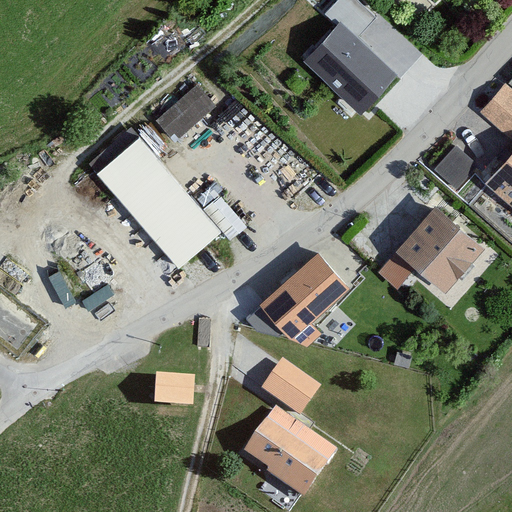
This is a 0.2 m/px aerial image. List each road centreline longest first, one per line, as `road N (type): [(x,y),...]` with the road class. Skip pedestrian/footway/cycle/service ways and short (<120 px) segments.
road 1 (residential): [(511,34),(386,171),(334,214),(210,294),(29,393)]
road 2 (track): [(177,312),(46,186),(257,0)]
